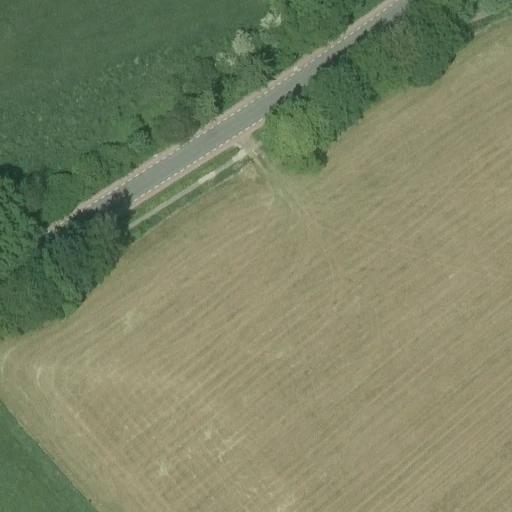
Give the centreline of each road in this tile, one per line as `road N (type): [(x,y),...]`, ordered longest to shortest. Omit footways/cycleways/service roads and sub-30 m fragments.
road 1 (tertiary): [(0,275),(316,72)]
road 2 (tertiary): [(316,72),(413,0)]
